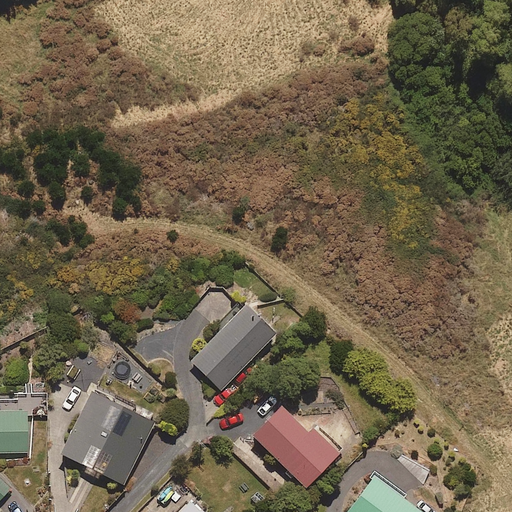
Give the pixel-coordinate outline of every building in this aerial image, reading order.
[(242,299),(186,357),(219,388),(275,329),(242,299)] [(87,385),(57,448),(121,479),(151,416),(87,385)] [(247,432),(303,485),(338,449),(310,421),(305,426),(278,400),(247,432)] [(25,407),(0,407),(0,450),(26,450),(25,407)] [(426,511),(370,471),(341,511),(342,511),(426,511)] [(0,476),(0,494),(9,485),(0,476)] [(201,511),(186,497),(171,511),(201,511)]
